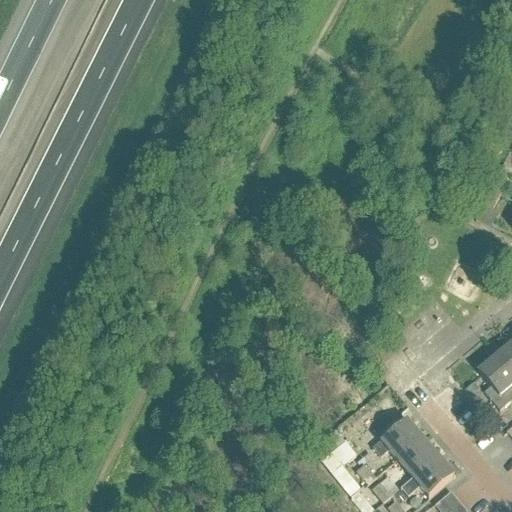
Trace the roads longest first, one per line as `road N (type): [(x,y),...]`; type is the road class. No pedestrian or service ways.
road 1 (motorway): [(0,287),(140,0)]
road 2 (residential): [(511,504),(417,387),(511,304)]
road 3 (motorway): [(53,0),(0,108)]
